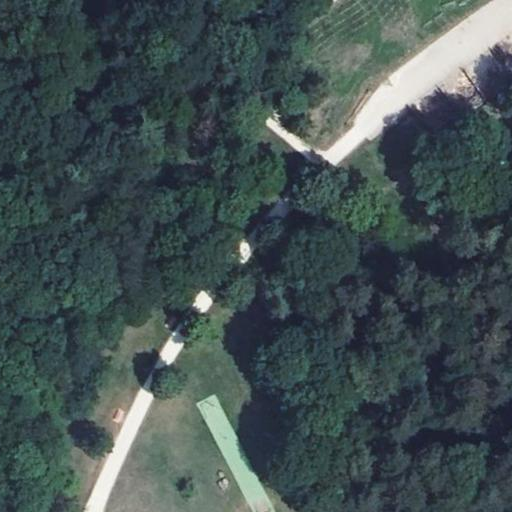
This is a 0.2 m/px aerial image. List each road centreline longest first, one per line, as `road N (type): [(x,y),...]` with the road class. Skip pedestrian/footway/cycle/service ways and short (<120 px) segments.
road 1 (track): [(92,511),(182,331),(326,163)]
road 2 (track): [(329,0),(266,47),(189,77)]
